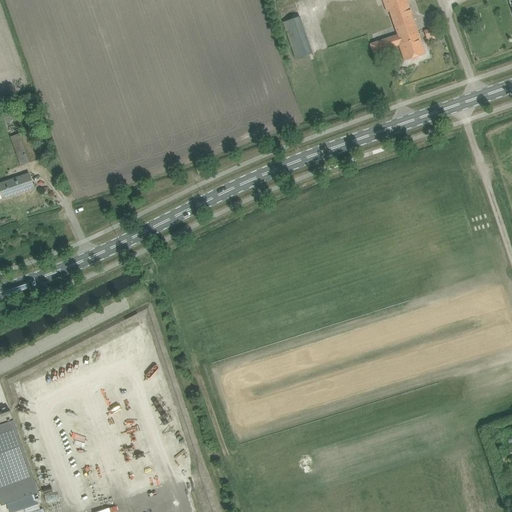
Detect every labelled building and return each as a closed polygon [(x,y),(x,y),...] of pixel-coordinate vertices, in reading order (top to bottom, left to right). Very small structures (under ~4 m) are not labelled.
[(418,33),(406,0),(382,0),(387,12),(389,12),(394,26),(395,25),(398,35),(370,44),(374,54),(399,45),(404,61),(425,54),(418,33)] [(302,16),(284,22),(296,59),(314,54),(302,16)] [(436,27),(424,31),(428,41),(439,37),(436,27)] [(37,160),(27,131),(11,137),(22,166),(37,160)] [(29,173),(0,183),(0,191),(2,199),(34,188),(29,173)] [(39,494),(11,412),(0,415),(0,502),(2,507),(39,494)]
